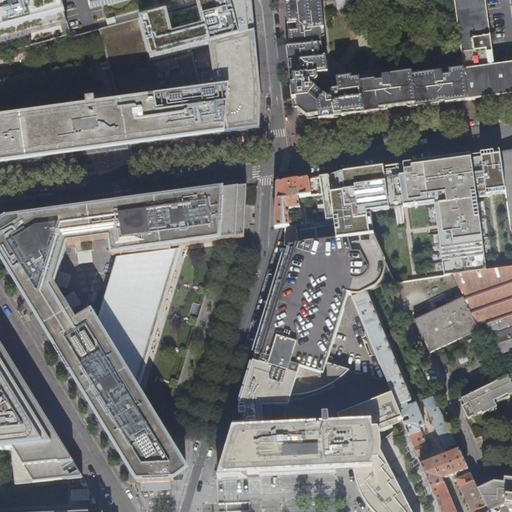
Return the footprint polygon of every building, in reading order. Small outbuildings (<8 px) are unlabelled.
[(0,0),(0,42),(63,25),(66,38),(68,38),(72,37),(69,24),(62,0),(0,0)] [(189,21),(252,4),(251,0),(202,0),(202,1),(139,18),(72,37),(73,39),(101,31),(115,87),(93,93),(91,84),(82,86),(84,95),(76,97),(76,95),(0,115),(0,172),(53,160),(81,142),(83,152),(261,110),(261,94),(260,77),(255,32),(195,48),(189,21)] [(321,31),(324,31),(321,0),(320,1),(320,0),(288,0),(289,4),(286,4),(288,25),(297,25),(298,32),(289,33),(290,47),(295,100),(297,100),(307,99),(306,89),(304,88),(307,85),(311,84),(313,84),(315,83),(316,82),(317,81),(318,79),(318,77),(328,76),(327,61),(324,61),(322,41),(321,31)] [(495,68),(495,67),(484,0),(454,0),(463,60),(468,95),(468,101),(477,100),(477,98),(499,95),(499,93),(501,93),(502,92),(505,91),(507,89),(508,87),(509,85),(510,84),(510,82),(510,79),(510,76),(509,75),(508,73),(507,71),(505,70),(503,69),(502,68),(500,68),(497,67),(495,68)] [(413,76),(412,73),(388,76),(389,81),(388,81),(387,77),(382,78),(383,82),(367,84),(361,85),(361,82),(352,83),(352,80),(337,82),(338,92),(335,92),(333,93),(332,94),(331,95),(330,96),(331,100),(331,105),(329,108),(327,106),(318,107),(319,117),(319,119),(334,117),(341,116),(388,109),(407,107),(431,104),(431,107),(439,106),(439,103),(438,95),(445,95),(446,102),(448,104),(459,102),(458,96),(468,95),(463,60),(448,62),(450,76),(443,77),(442,73),(437,74),(438,77),(435,77),(435,73),(420,75),(413,76)] [(477,98),(477,100),(511,94),(511,64),(495,67),(495,68),(497,67),(500,68),(502,68),(503,69),(505,70),(507,71),(508,73),(509,75),(510,76),(510,79),(510,82),(510,84),(509,85),(508,87),(507,89),(505,91),(502,92),(501,93),(499,93),(499,95),(477,98)] [(311,86),(311,84),(307,85),(304,88),(306,89),(307,99),(297,100),(298,111),(306,111),(307,118),(319,117),(318,107),(327,106),(329,108),(331,105),(331,100),(329,100),(311,86)] [(438,95),(439,103),(446,102),(445,95),(438,95)] [(388,109),(341,116),(342,119),(386,113),(387,112),(388,111),(388,109)] [(511,231),(511,150),(500,152),(506,194),(511,231)] [(383,169),(320,178),(323,194),(326,220),(333,219),(336,240),(374,236),(371,213),(434,205),(444,277),(454,275),(487,271),(477,198),(506,194),(500,152),(404,166),(383,169)] [(312,196),(310,179),(277,184),(277,192),(276,219),(276,228),(290,226),(289,211),(301,209),(299,198),(312,196)] [(54,339),(51,341),(100,420),(117,450),(136,483),(174,481),(174,471),(186,470),(184,466),(185,465),(164,431),(130,375),(133,374),(139,375),(174,252),(169,251),(169,248),(219,241),(244,238),(247,187),(193,194),(194,197),(183,198),(183,196),(181,196),(181,199),(170,200),(170,208),(155,200),(155,202),(144,204),(143,201),(100,207),(104,240),(110,239),(112,256),(120,255),(121,258),(118,259),(101,319),(102,322),(100,323),(93,313),(78,322),(53,338),(54,339)] [(90,223),(92,242),(104,240),(100,207),(88,209),(90,223)] [(90,223),(88,209),(76,210),(78,224),(90,223)] [(67,245),(92,242),(90,223),(78,224),(76,210),(73,211),(73,213),(70,213),(70,211),(5,220),(1,221),(7,231),(4,233),(0,235),(0,257),(44,329),(53,323),(52,322),(71,311),(56,285),(67,245)] [(410,402),(366,292),(380,285),(395,283),(374,236),(336,240),(290,246),(256,353),(256,356),(253,363),(240,409),(240,416),(243,416),(245,416),(246,420),(258,419),(259,426),(243,427),(234,427),(230,442),(232,442),(231,447),(228,448),(228,449),(230,449),(228,458),(225,458),(225,459),(227,459),(226,464),(223,464),(219,479),(249,478),(249,476),(260,475),(260,478),(262,477),(262,474),(279,473),(280,477),(281,477),(281,473),(298,473),(298,476),(300,476),(300,473),(317,472),(318,475),(319,475),(319,472),(337,471),(337,474),(338,474),(338,472),(338,466),(337,465),(336,462),(334,460),(333,456),(333,453),(332,449),(333,444),(333,441),(334,437),(335,434),(336,431),(336,424),(336,423),(335,423),(335,426),(327,426),(327,423),(325,423),(325,426),(318,427),(317,424),(316,424),(316,427),(309,427),(309,424),(307,424),(307,427),(299,428),(299,424),(298,424),(298,428),(289,428),(289,411),(289,407),(291,407),(292,403),(302,399),(303,401),(305,401),(304,399),(313,395),(314,397),(316,396),(315,394),(324,390),(325,392),(326,392),(326,389),(335,386),(336,388),(337,388),(336,383),(341,380),(344,378),(348,375),(349,374),(325,366),(326,362),(386,380),(392,396),(356,410),(340,417),(343,424),(350,441),(353,440),(356,447),(353,449),(355,454),(358,452),(361,460),(354,467),(354,472),(356,479),(358,486),(361,493),(364,498),(368,504),(373,509),(375,511),(430,511),(396,431),(372,451),(366,434),(402,419),(408,417),(409,421),(403,423),(417,456),(429,452),(419,428),(424,426),(416,404),(408,407),(406,403),(410,402)] [(511,313),(511,267),(487,271),(454,275),(464,297),(477,326),(487,323),(511,313)] [(205,295),(207,288),(200,286),(198,293),(205,295)] [(430,354),(479,330),(477,326),(464,297),(414,321),(430,354)] [(53,338),(78,322),(71,311),(52,322),(53,323),(44,329),(47,335),(51,341),(54,339),(53,338)] [(511,330),(511,313),(487,323),(494,337),(511,330)] [(196,326),(198,319),(191,317),(189,324),(196,326)] [(511,330),(494,337),(503,354),(511,351),(511,330)] [(0,343),(0,449),(11,449),(15,485),(83,478),(79,469),(77,471),(67,454),(68,453),(66,449),(64,445),(62,446),(53,431),(55,430),(45,414),(43,410),(33,416),(24,401),(34,395),(0,343)] [(186,357),(188,350),(181,348),(179,355),(186,357)] [(170,386),(177,388),(179,381),(172,379),(170,386)] [(488,411),(496,407),(497,407),(495,402),(494,400),(508,394),(509,394),(504,382),(465,399),(463,400),(464,404),(462,405),(467,417),(481,412),(482,413),(488,411)] [(454,398),(457,402),(463,400),(465,399),(463,394),(454,398)] [(494,400),(495,402),(509,397),(508,394),(494,400)] [(43,410),(34,395),(24,401),(33,416),(43,410)] [(444,448),(456,444),(439,410),(433,396),(423,401),(444,448)] [(245,416),(243,416),(243,427),(259,426),(258,419),(246,420),(245,416)] [(361,460),(358,452),(355,454),(353,449),(356,447),(353,440),(350,441),(343,424),(336,424),(336,431),(335,434),(334,437),(333,441),(333,444),(332,449),(333,453),(333,456),(334,460),(336,462),(337,465),(338,466),(338,472),(354,472),(354,467),(361,460)] [(64,445),(55,430),(53,431),(62,446),(64,445)] [(420,464),(439,511),(454,511),(441,480),(462,472),(464,477),(456,480),(471,511),(487,511),(478,490),(458,449),(420,464)] [(79,469),(68,453),(67,454),(77,471),(79,469)] [(503,501),(495,484),(494,483),(478,490),(487,511),(493,511),(505,507),(506,501),(503,501)] [(509,484),(505,484),(498,483),(495,484),(503,501),(506,501),(505,507),(506,506),(510,507),(510,510),(511,511),(511,489),(508,489),(509,484)] [(92,501),(91,491),(73,492),(74,502),(92,501)]
